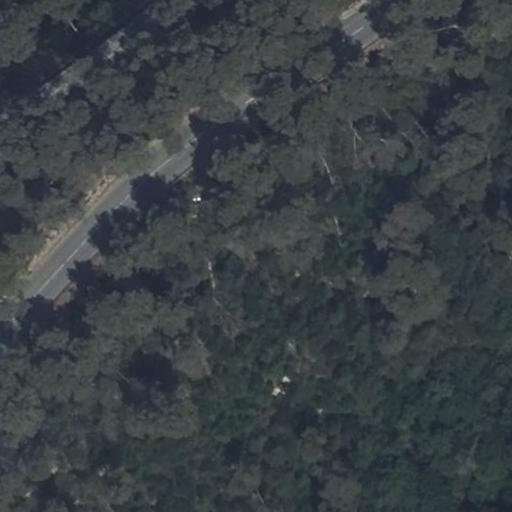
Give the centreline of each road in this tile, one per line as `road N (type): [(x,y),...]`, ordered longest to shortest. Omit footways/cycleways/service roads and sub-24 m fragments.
road 1 (secondary): [(0,328),(174,156),(396,0)]
road 2 (secondary): [(181,0),(0,127)]
